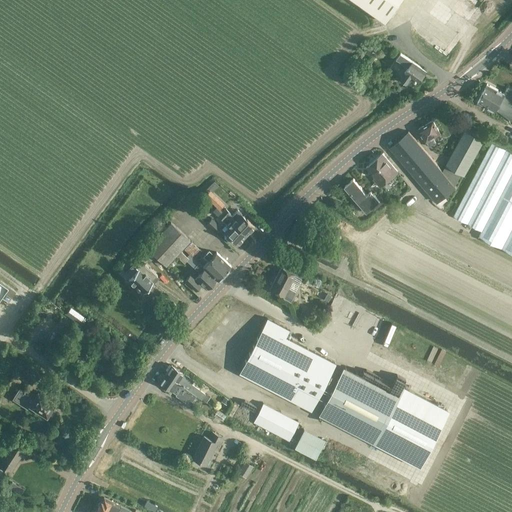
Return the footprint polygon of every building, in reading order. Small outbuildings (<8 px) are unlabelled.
[(354,0),(385,22),(388,18),(401,0),(354,0)] [(374,49),(367,45),(363,52),(369,56),(374,49)] [(396,59),(400,62),(408,67),(400,78),(402,79),(401,80),(402,82),(403,83),(405,83),(406,82),(408,83),(412,78),(418,82),(426,72),(404,56),(400,53),(396,59)] [(486,84),(478,100),(496,109),(498,106),(508,111),(510,108),(511,109),(511,99),(511,91),(507,89),(505,93),(486,84)] [(429,146),(434,144),(436,142),(433,138),(440,134),(432,121),(418,130),(426,143),(427,142),(429,146)] [(484,139),(466,129),(446,164),(461,173),(464,174),(484,139)] [(437,202),(456,187),(408,131),(390,148),(437,202)] [(511,152),(492,142),(453,216),(482,230),(479,236),(511,252),(511,152)] [(380,187),(398,172),(382,153),(365,167),(375,178),(373,179),(380,187)] [(373,206),(375,209),(376,209),(382,204),(381,203),(376,196),(371,191),(367,194),(353,179),(344,186),(345,186),(341,190),(347,197),(351,194),(366,212),(373,206)] [(225,204),(210,190),(204,196),(219,210),(225,204)] [(381,193),(376,196),(381,203),(386,199),(381,193)] [(229,237),(236,244),(245,235),(231,221),(226,217),(222,213),(218,217),(225,224),(221,229),(230,237),(229,237)] [(245,235),(254,225),(246,219),(240,214),(235,219),(234,218),(231,221),(245,235)] [(206,224),(216,233),(221,228),(211,218),(206,224)] [(175,255),(179,258),(183,254),(180,250),(190,240),(170,221),(146,247),(165,265),(175,255)] [(199,249),(192,242),(184,249),(192,257),(199,249)] [(208,261),(202,266),(216,279),(217,280),(231,266),(216,252),(214,255),(209,250),(203,256),(208,261)] [(321,250),(316,259),(335,268),(340,259),(321,250)] [(184,263),(188,258),(183,254),(179,258),(184,263)] [(216,279),(202,266),(198,263),(193,268),(199,273),(195,276),(196,277),(194,279),(190,274),(184,280),(186,282),(195,290),(200,285),(200,284),(202,283),(207,288),(208,287),(210,287),(212,285),(212,283),(216,279)] [(139,267),(125,281),(139,295),(153,281),(139,267)] [(270,289),(283,296),(282,298),(290,301),(295,291),(289,288),(295,276),(300,278),(303,272),(293,267),(290,272),(281,268),(270,289)] [(0,295),(3,292),(11,297),(15,291),(7,286),(0,280),(0,295)] [(267,318),(239,372),(311,410),(335,363),(285,336),(288,330),(267,318)] [(165,375),(196,395),(201,399),(205,393),(191,384),(193,381),(183,374),(184,374),(172,365),(165,375)] [(344,368),(320,414),(417,465),(446,409),(402,386),(398,395),(344,368)] [(159,383),(176,394),(175,395),(189,404),(196,395),(165,375),(159,383)] [(46,415),(50,409),(52,411),(55,405),(53,404),(54,403),(36,392),(34,395),(32,393),(31,394),(25,390),(24,391),(19,388),(12,399),(27,409),(30,405),(46,415)] [(253,421),(289,440),(298,421),(263,403),(253,421)] [(231,409),(229,413),(244,421),(246,417),(231,409)] [(294,447),(315,458),(325,439),(304,428),(294,447)] [(192,459),(206,465),(217,444),(220,445),(224,437),(214,433),(211,439),(203,436),(192,459)] [(0,465),(11,472),(15,466),(25,449),(12,440),(0,459),(0,465)] [(246,476),(254,465),(245,459),(238,471),(246,476)] [(97,509),(102,511),(117,511),(118,510),(121,511),(131,511),(132,511),(105,497),(102,501),(101,501),(97,509)] [(154,511),(157,505),(146,500),(143,505),(154,511)]
